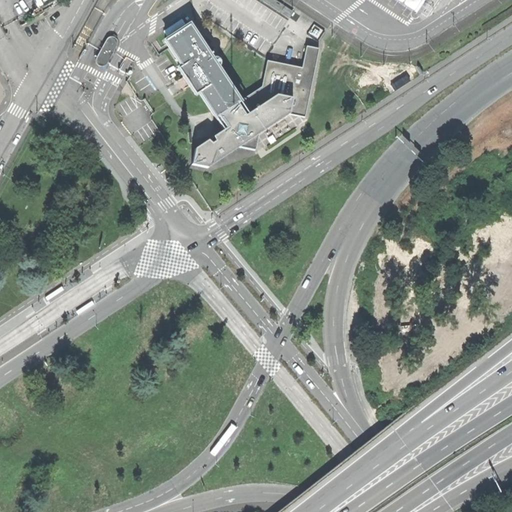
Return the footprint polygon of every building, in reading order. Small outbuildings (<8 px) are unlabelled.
[(399,0),(417,11),(424,0),(399,0)] [(182,75),(180,76),(183,80),(186,85),(188,85),(194,93),(197,91),(214,116),(217,114),(225,126),(219,131),(218,135),(215,135),(210,137),(207,139),(205,144),(200,143),(194,147),(191,162),(207,166),(214,162),(214,158),(217,158),(224,154),(226,149),(231,150),(238,146),(254,149),(256,134),(288,113),(304,116),(318,48),(305,46),(300,66),(265,59),(261,85),(239,99),(218,67),(220,64),(219,61),(217,59),(215,58),(212,58),(189,23),(164,40),(181,65),(177,68),(182,75)] [(105,62),(116,42),(116,38),(113,36),(110,35),(106,37),(95,57),(95,61),(96,63),(98,65),(102,65),(105,62)] [(46,298),(47,300),(64,289),(61,285),(46,295),(45,296),(46,298)] [(95,299),(94,297),(77,308),(79,311),(94,302),(96,301),(95,299)]
